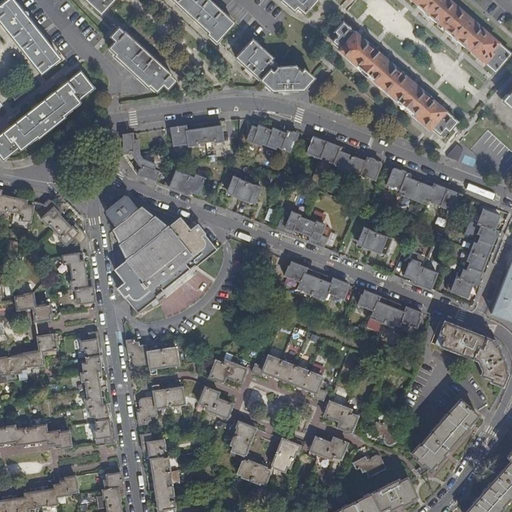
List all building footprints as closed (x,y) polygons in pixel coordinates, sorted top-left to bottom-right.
[(0,21),(42,76),(61,61),(12,0),(0,9),(0,21)] [(116,0),(85,0),(102,16),(116,0)] [(235,25),(208,0),(172,0),(211,35),(209,36),(217,44),(235,25)] [(318,1),(315,0),(279,0),(294,13),(297,9),(305,16),(318,1)] [(511,55),(447,0),(410,0),(419,7),(418,9),(437,25),(438,24),(447,32),(446,33),(465,49),(466,48),(496,73),(511,55)] [(340,38),(335,44),(342,50),(340,53),(362,72),(361,73),(369,79),(401,106),(400,107),(408,114),(409,113),(431,131),(432,129),(440,136),(446,130),(450,133),(458,124),(452,119),(452,118),(350,29),(350,30),(344,25),(336,34),(340,38)] [(172,77),(126,35),(126,36),(120,31),(110,41),(114,46),(111,50),(117,56),(116,58),(149,89),(151,87),(157,94),(164,87),(169,91),(176,83),(171,77),(172,77)] [(333,31),(328,37),(335,44),(340,38),(336,34),(333,31)] [(273,60),(253,42),(237,59),(273,93),(304,91),(314,80),(305,71),(303,73),(296,68),(279,70),(271,62),(273,60)] [(95,90),(82,73),(0,137),(0,155),(5,161),(20,149),(21,151),(38,138),(39,140),(66,119),(64,117),(81,104),(79,102),(95,90)] [(195,126),(172,129),(174,147),(189,145),(189,148),(198,147),(198,145),(215,142),(216,144),(225,143),(222,122),(213,123),(214,128),(196,131),(195,126)] [(258,130),(253,128),(248,142),(262,147),(263,145),(276,150),(277,148),(291,153),(297,136),(288,133),(287,135),(282,133),(274,130),(272,132),(267,130),(259,127),(258,130)] [(446,130),(440,136),(444,140),(450,133),(446,130)] [(134,142),(134,135),(124,136),(125,153),(133,154),(134,157),(140,167),(142,168),(140,176),(156,182),(160,173),(154,171),(156,165),(143,161),(140,156),(140,141),(134,142)] [(342,149),(314,138),(308,154),(334,165),(333,169),(361,179),(362,176),(376,181),(383,165),(368,159),(366,162),(362,161),(345,154),(340,152),(342,149)] [(408,175),(394,169),(388,186),(401,191),(399,195),(427,206),(428,202),(455,212),(462,196),(434,185),(433,188),(429,187),(411,180),(407,178),(408,175)] [(177,172),(170,189),(187,196),(188,192),(200,196),(206,180),(197,176),(196,179),(177,172)] [(241,181),(234,178),(228,195),(256,206),(262,189),(256,187),(241,181)] [(5,192),(0,191),(0,213),(6,214),(6,213),(24,217),(23,222),(32,224),(36,204),(9,199),(4,198),(5,192)] [(129,197),(125,196),(106,211),(106,214),(116,228),(113,230),(120,245),(119,245),(126,259),(126,261),(114,270),(125,283),(117,289),(138,313),(157,298),(158,296),(194,265),(197,266),(217,250),(206,235),(207,234),(198,224),(191,230),(181,217),(169,227),(155,216),(154,217),(142,206),(139,209),(129,197)] [(55,203),(50,202),(44,207),(51,213),(43,221),(49,227),(50,226),(62,239),(61,240),(67,247),(75,239),(81,245),(86,241),(86,235),(80,229),(77,232),(73,228),(72,229),(60,216),(61,215),(57,211),(59,208),(55,203)] [(495,231),(500,218),(480,210),(478,215),(482,217),(478,225),(481,227),(461,279),(458,278),(454,286),(451,285),(449,291),(468,298),(473,285),(477,287),(499,232),(495,231)] [(282,221),(278,231),(294,237),(295,232),(312,238),(310,243),(325,249),(329,239),(322,237),(326,226),(318,223),(317,225),(301,219),(302,217),(293,213),(289,224),(282,221)] [(365,229),(358,246),(386,257),(393,240),(387,238),(371,232),(372,232),(365,229)] [(88,287),(87,281),(83,254),(63,257),(65,266),(71,265),(74,282),(72,282),(73,292),(76,291),(79,306),(96,303),(93,286),(88,287)] [(417,281),(415,285),(432,291),(438,274),(419,267),(421,264),(412,261),(406,277),(417,281)] [(313,271),(293,263),(290,269),(289,268),(286,278),(301,284),(299,291),(326,302),(329,295),(345,300),(349,291),(347,291),(349,286),(329,277),(326,283),(311,277),(313,271)] [(511,263),(492,314),(511,321),(511,263)] [(420,319),(422,314),(401,306),(399,312),(384,306),(386,300),(366,292),(364,297),(363,296),(359,306),(375,312),(372,320),(399,330),(402,323),(418,329),(422,320),(420,319)] [(36,324),(55,321),(54,315),(53,315),(51,305),(41,307),(41,304),(36,305),(35,294),(25,296),(25,297),(16,298),(18,312),(34,309),(36,324)] [(259,315),(257,324),(269,327),(271,318),(259,315)] [(491,384),(503,388),(509,373),(496,343),(446,323),(436,346),(478,362),(483,372),(481,376),(486,377),(485,379),(492,381),(491,384)] [(102,343),(101,335),(98,333),(81,336),(82,343),(81,344),(83,351),(85,351),(87,365),(83,365),(84,374),(82,374),(83,383),(86,383),(89,401),(86,401),(87,409),(90,409),(92,418),(96,418),(98,431),(95,432),(98,447),(116,445),(117,443),(116,434),(113,435),(112,429),(111,420),(110,420),(106,398),(102,399),(100,380),(103,380),(100,358),(101,358),(100,349),(99,343),(102,343)] [(0,384),(29,381),(27,369),(36,368),(45,367),(44,356),(48,355),(48,353),(58,351),(56,342),(58,342),(57,335),(38,338),(40,353),(24,355),(25,356),(0,359),(0,384)] [(135,341),(128,342),(130,356),(134,355),(135,365),(137,367),(139,368),(151,366),(152,377),(159,376),(158,370),(180,366),(178,349),(150,354),(148,345),(141,346),(140,344),(136,345),(135,341)] [(324,378),(270,357),(265,369),(257,366),(254,374),(263,378),(265,374),(317,394),(316,398),(324,402),(328,393),(320,390),(324,378)] [(242,384),(248,370),(225,361),(224,365),(217,362),(211,378),(224,384),(227,378),(242,384)] [(143,414),(139,415),(141,427),(148,425),(148,422),(152,421),(152,418),(159,417),(158,411),(187,406),(184,389),(161,392),(161,386),(154,387),(156,398),(145,400),(142,401),(141,403),(143,414)] [(205,411),(229,420),(234,406),(218,400),(220,394),(206,389),(200,405),(207,408),(205,411)] [(421,446),(413,455),(419,460),(417,462),(423,467),(418,471),(423,477),(431,470),(432,471),(437,465),(439,466),(446,458),(445,457),(479,417),(461,402),(422,447),(421,446)] [(339,429),(353,434),(359,418),(353,416),(354,412),(331,403),(326,417),(341,423),(339,429)] [(284,441),(272,471),(271,472),(267,471),(268,469),(250,462),(249,464),(245,462),(246,460),(257,430),(236,422),(234,428),(239,430),(232,446),(235,447),(233,452),(243,457),(240,466),(242,467),(239,475),(244,477),(244,479),(262,485),(262,484),(267,486),(270,478),(272,479),(276,470),(287,474),(289,469),(291,470),(298,453),(302,455),(305,449),(284,441)] [(393,447),(404,441),(396,425),(389,428),(387,424),(383,427),(381,423),(375,427),(381,438),(385,437),(389,445),(390,446),(393,447)] [(0,445),(18,443),(19,447),(49,443),(49,446),(56,445),(57,451),(73,448),(71,433),(61,434),(61,432),(49,434),(47,427),(36,428),(36,429),(27,431),(27,429),(17,431),(17,427),(6,429),(6,430),(0,430),(0,445)] [(142,437),(145,453),(150,452),(152,462),(159,511),(176,511),(177,511),(170,458),(165,459),(164,451),(167,451),(165,441),(153,443),(152,436),(142,437)] [(317,439),(312,453),(334,462),(336,458),(343,461),(349,445),(335,439),(333,445),(317,439)] [(511,453),(508,459),(511,462),(468,511),(501,511),(511,500),(511,453)] [(368,462),(366,459),(355,465),(359,472),(362,470),(364,474),(367,472),(371,479),(387,471),(381,460),(380,458),(377,458),(368,462)] [(125,491),(122,474),(105,476),(106,491),(104,491),(105,500),(107,500),(108,511),(122,511),(120,497),(120,492),(125,491)] [(80,493),(77,477),(61,480),(62,486),(56,487),(56,491),(26,495),(26,499),(0,502),(0,511),(29,511),(30,511),(39,510),(39,509),(48,507),(48,508),(59,506),(58,498),(70,496),(70,495),(80,493)] [(389,511),(403,505),(404,507),(413,502),(412,501),(417,498),(408,479),(400,483),(399,481),(337,511),(389,511)]
